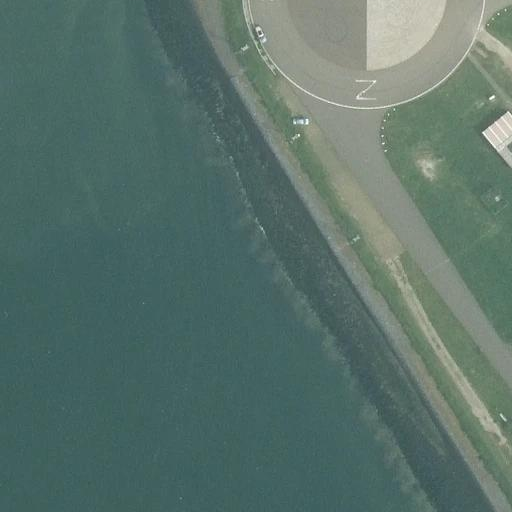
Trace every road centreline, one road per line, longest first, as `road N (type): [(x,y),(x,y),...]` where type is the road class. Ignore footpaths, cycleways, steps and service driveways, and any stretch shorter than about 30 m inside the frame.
road 1 (unclassified): [(355,89),(355,147),(511,368)]
road 2 (tertiary): [(355,89),(396,85),(433,65),(457,31),(465,0)]
road 3 (tertiary): [(267,0),(293,58),(355,89)]
